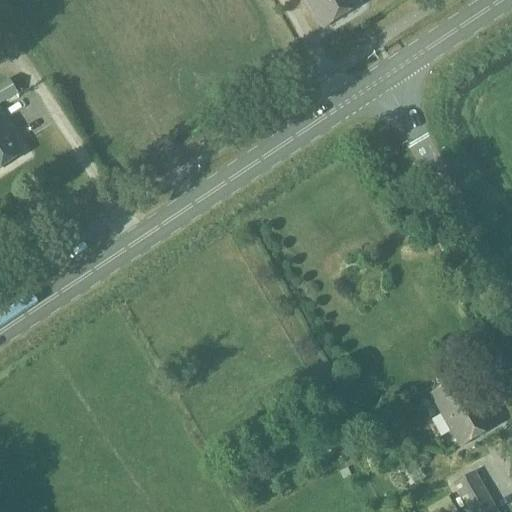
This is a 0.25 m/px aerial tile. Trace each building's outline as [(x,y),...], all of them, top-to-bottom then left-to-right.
[(305,0),(324,31),(363,7),(358,0),(305,0)] [(0,106),(0,107),(19,96),(11,81),(0,87),(0,106)] [(23,155),(0,120),(0,170),(18,158),(23,155)] [(24,133),(54,201),(85,188),(55,120),(24,133)] [(468,382),(435,401),(461,446),(494,427),(468,382)] [(403,467),(408,475),(420,468),(414,460),(403,467)] [(497,511),(475,473),(454,484),(469,511),(497,511)]
